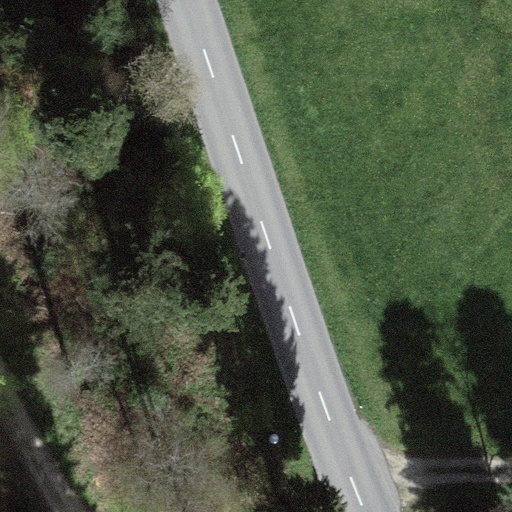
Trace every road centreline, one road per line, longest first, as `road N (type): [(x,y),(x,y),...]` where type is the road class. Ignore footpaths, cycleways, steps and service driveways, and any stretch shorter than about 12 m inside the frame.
road 1 (tertiary): [(365,511),(187,0)]
road 2 (track): [(347,470),(511,470)]
road 3 (track): [(0,370),(77,511)]
